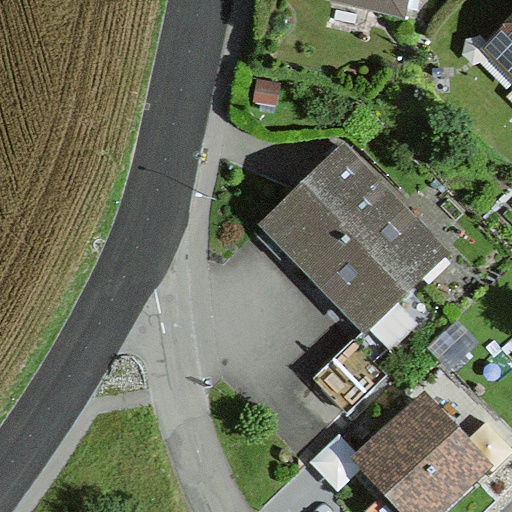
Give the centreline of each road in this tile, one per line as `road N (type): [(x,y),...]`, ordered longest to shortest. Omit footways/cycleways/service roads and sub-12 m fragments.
road 1 (tertiary): [(201,0),(159,187),(130,269)]
road 2 (residential): [(130,269),(160,305),(219,511)]
road 3 (tertiary): [(130,269),(0,480)]
